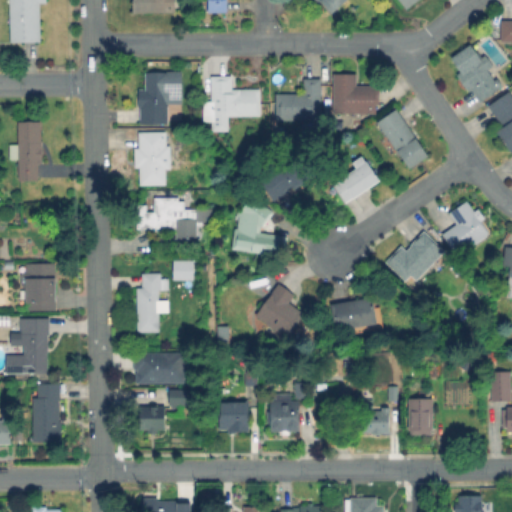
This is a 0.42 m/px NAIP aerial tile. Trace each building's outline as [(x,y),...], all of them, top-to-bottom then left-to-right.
[(40,2),(40,41),(10,41),(9,0),(45,0),(45,2),(40,2)] [(174,0),(175,11),(132,12),(132,0),(174,0)] [(226,0),(226,11),(208,11),(207,0),(226,0)] [(344,0),(331,13),(321,1),(318,3),(315,0),(344,0)] [(417,0),(406,9),(399,0),(417,0)] [(511,40),(500,40),(500,19),(511,19),(511,40)] [(470,44),(481,59),(486,55),(493,65),(487,69),(495,80),(496,79),(500,84),(498,85),(499,86),(479,100),(459,72),(461,71),(451,57),(470,44)] [(167,72),(167,123),(139,123),(139,108),(138,108),(138,88),(144,88),(144,72),(167,72)] [(379,84),(378,103),(375,103),(375,112),(333,112),(334,72),(356,73),(356,84),(379,84)] [(259,88),(260,115),(228,115),(229,123),(213,123),(213,115),(211,115),(211,75),(231,75),(231,88),(259,88)] [(320,78),(320,119),(276,119),(275,92),(303,92),(303,78),(320,78)] [(511,97),(511,149),(510,151),(496,130),(503,125),(488,104),(508,91),(511,97)] [(427,154),(409,167),(377,120),(395,108),(427,154)] [(42,122),(42,142),(43,142),(44,163),(39,163),(39,181),(20,181),(20,160),(11,160),(11,144),(19,144),(18,122),(42,122)] [(183,138),(173,138),(173,129),(183,130),(183,138)] [(169,144),(170,168),(165,168),(165,184),(139,184),(139,167),(134,167),(134,147),(138,147),(138,131),(166,131),(166,144),(169,144)] [(379,179),(346,202),(333,184),(366,161),(379,179)] [(304,183),(276,204),(263,184),(292,165),(304,183)] [(271,210),(259,225),(238,210),(249,194),(271,210)] [(212,210),(212,217),(208,217),(208,227),(195,227),(195,242),(176,242),(176,231),(168,231),(168,228),(160,228),(159,234),(154,234),(154,229),(136,229),(136,216),(133,217),(133,206),(145,205),(145,213),(153,213),(153,198),(177,198),(177,202),(183,202),(182,210),(212,210)] [(489,232),(457,255),(442,233),(456,223),(449,212),(466,200),(489,232)] [(423,229),(444,249),(416,280),(410,274),(405,280),(385,261),(400,245),(405,250),(410,245),(409,243),(423,229)] [(511,275),(508,275),(509,265),(503,264),(505,245),(511,246),(511,275)] [(170,278),(191,279),(191,260),(170,259),(170,278)] [(54,262),(55,309),(27,309),(25,263),(54,262)] [(168,278),(168,289),(158,289),(158,297),(168,297),(168,315),(158,315),(158,330),(137,330),(136,287),(141,287),(141,272),(161,272),(161,278),(168,278)] [(304,314),(286,338),(255,314),(272,292),(271,291),(278,282),(294,294),(288,301),(304,314)] [(376,322),(335,330),(331,304),(372,296),(376,322)] [(0,317),(11,317),(11,325),(0,325),(0,317)] [(49,317),(49,333),(48,334),(48,351),(46,351),(47,372),(24,372),(24,373),(6,373),(6,353),(23,353),(23,345),(10,345),(9,326),(19,326),(19,317),(49,317)] [(185,354),(185,383),(135,382),(135,354),(185,354)] [(257,370),(257,385),(245,385),(245,370),(257,370)] [(510,399),(491,400),(491,371),(510,370),(510,399)] [(305,381),(305,396),(294,396),(294,380),(305,381)] [(59,381),(59,404),(56,404),(56,417),(59,417),(59,420),(62,420),(62,441),(33,441),(33,396),(37,396),(37,381),(59,381)] [(385,399),(395,399),(395,384),(386,384),(385,399)] [(193,390),(193,407),(179,407),(179,409),(173,409),(173,407),(171,407),(170,390),(193,390)] [(500,407),(500,432),(511,431),(511,394),(511,406),(500,407)] [(292,397),(292,400),(298,400),(299,430),(289,430),(289,434),(279,434),(279,430),(270,430),(270,422),(267,422),(267,411),(269,411),(269,399),(283,399),(283,397),(292,397)] [(433,399),(433,431),(431,431),(431,436),(410,436),(410,431),(409,431),(409,399),(433,399)] [(361,400),(360,432),(386,433),(387,408),(370,407),(370,400),(361,400)] [(248,404),(248,430),(234,430),(235,432),(227,432),(227,428),(218,428),(218,405),(219,405),(219,402),(226,402),(226,404),(248,404)] [(164,405),(164,428),(156,428),(156,433),(148,433),(148,429),(140,429),(140,405),(164,405)] [(0,421),(11,421),(11,446),(0,446),(0,421)] [(190,500),(190,511),(139,511),(139,494),(157,494),(157,500),(190,500)] [(483,495),(482,508),(485,508),(485,511),(456,511),(456,503),(459,503),(460,494),(483,495)] [(376,496),(376,505),(384,505),(384,511),(344,511),(344,498),(350,498),(350,497),(376,496)] [(312,503),(312,506),(320,506),(320,511),(280,511),(280,508),(293,508),(293,510),(299,510),(299,505),(307,505),(307,503),(312,503)]
